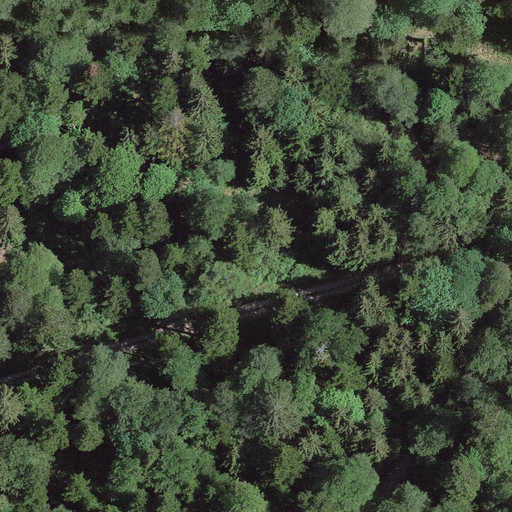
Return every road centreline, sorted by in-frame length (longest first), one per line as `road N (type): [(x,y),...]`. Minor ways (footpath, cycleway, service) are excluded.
road 1 (track): [(511,238),(0,387)]
road 2 (track): [(369,511),(511,309)]
